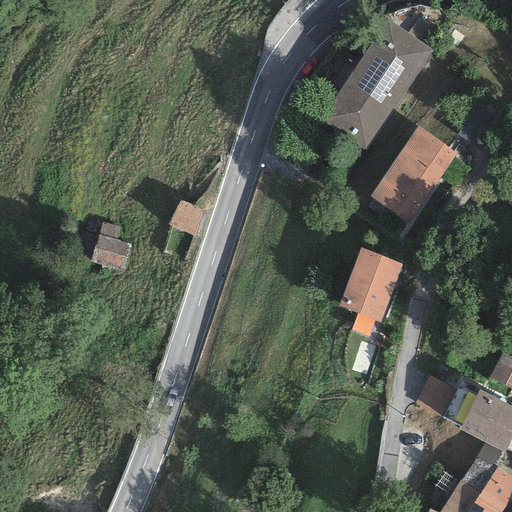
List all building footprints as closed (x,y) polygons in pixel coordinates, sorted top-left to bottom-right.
[(431,48),(387,19),(320,120),(364,149),(431,48)] [(466,37),(454,29),(446,41),(457,49),(466,37)] [(504,125),(480,108),(459,137),(483,154),(504,125)] [(455,152),(418,128),(370,196),(409,221),(455,152)] [(169,225),(193,236),(204,213),(179,202),(169,225)] [(132,244),(97,235),(89,262),(125,271),(132,244)] [(400,263),(360,248),(338,307),(379,321),(400,263)] [(511,357),(501,352),(489,379),(511,390),(511,357)] [(455,391),(428,376),(414,404),(442,417),(455,391)] [(511,435),(511,408),(478,391),(459,430),(483,442),(500,451),(503,453),(511,435)] [(490,468),(500,451),(483,442),(474,458),(490,468)] [(490,468),(474,458),(438,511),(500,511),(511,497),(511,479),(497,468),(495,471),(490,468)]
